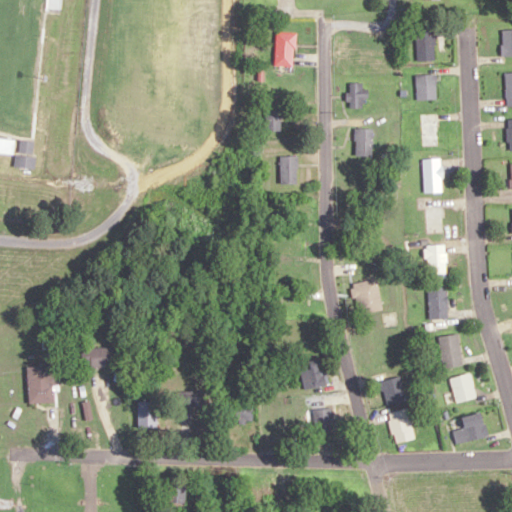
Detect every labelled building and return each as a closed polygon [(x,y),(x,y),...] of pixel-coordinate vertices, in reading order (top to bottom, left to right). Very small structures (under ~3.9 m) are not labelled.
[(61,0),(46,0),(46,7),(61,8),(61,0)] [(416,61),(434,60),(434,26),(415,26),(416,61)] [(511,29),(502,29),(502,54),(511,54),(511,29)] [(294,31),(275,31),(274,65),(294,65),(294,31)] [(436,99),(436,73),(415,74),(416,99),(436,99)] [(365,82),(348,82),(348,107),(365,107),(365,82)] [(280,130),(280,109),(265,109),(265,130),(280,130)] [(420,112),(420,146),(438,146),(438,112),(420,112)] [(372,128),(354,128),(354,155),(372,155),(372,128)] [(34,139),(17,139),(16,167),(34,167),(34,139)] [(280,183),(297,183),(297,155),(280,155),(280,183)] [(441,191),(441,158),(423,158),(423,191),(441,191)] [(426,232),(442,232),(442,200),(426,200),(426,232)] [(428,244),(428,277),(445,277),(445,244),(428,244)] [(364,314),(384,302),(370,277),(349,289),(364,314)] [(447,318),(447,287),(429,287),(429,318),(447,318)] [(462,365),(458,333),(438,336),(442,368),(462,365)] [(81,347),(81,365),(113,365),(113,347),(81,347)] [(303,389),(328,384),(322,357),(303,361),(305,370),(299,372),(303,389)] [(27,366),(28,403),(54,402),(54,389),(60,389),(59,365),(27,366)] [(450,378),(456,402),(475,397),(469,373),(450,378)] [(387,405),(406,400),(399,376),(380,381),(387,405)] [(204,407),(204,390),(181,390),(181,407),(204,407)] [(138,400),(138,427),(151,427),(151,400),(138,400)] [(253,403),(234,403),(234,421),(253,421),(253,403)] [(313,432),(331,432),(331,408),(313,408),(313,432)] [(396,443),(415,437),(406,408),(387,414),(396,443)] [(464,426),(452,430),(456,445),(488,435),(481,411),(461,417),(464,426)] [(165,508),(184,508),(184,484),(165,484),(165,508)]
